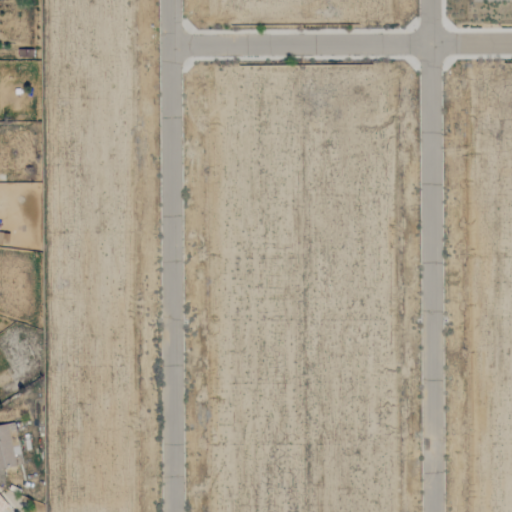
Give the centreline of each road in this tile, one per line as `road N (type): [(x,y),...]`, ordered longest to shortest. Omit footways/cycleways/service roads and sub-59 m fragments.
road 1 (residential): [(171,511),(168,0)]
road 2 (residential): [(428,0),(430,511)]
road 3 (residential): [(169,43),(511,47)]
